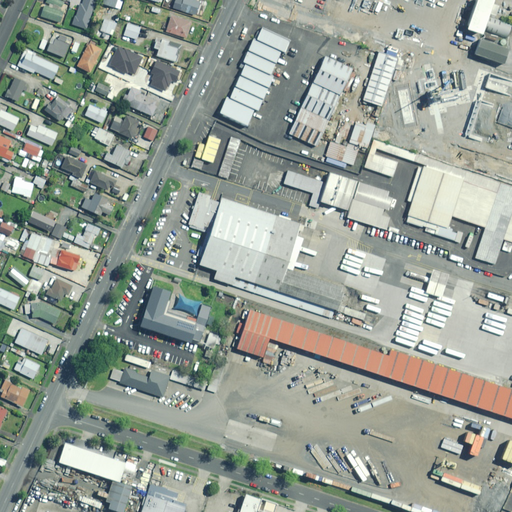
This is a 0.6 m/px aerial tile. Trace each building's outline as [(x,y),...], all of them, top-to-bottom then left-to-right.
[(103,0),(102,4),(120,10),(123,1),(119,0),(103,0)] [(179,0),(176,9),(184,11),(195,15),(200,0),(182,0),(180,0),(179,0)] [(495,0),(479,0),(469,27),(485,33),(486,31),(491,13),(495,4),(495,0)] [(500,5),(495,4),(491,13),(497,15),(500,5)] [(63,12),(45,6),(41,17),(60,23),(63,12)] [(192,21),(171,15),(166,32),(186,38),(192,21)] [(511,25),(490,17),(486,31),(507,39),(511,25)] [(115,23),(104,19),(100,31),(111,34),(115,23)] [(140,28),(127,24),(124,35),(137,39),(140,28)] [(292,39),(263,26),(257,39),(254,38),(244,61),(247,62),(231,97),(227,97),(221,112),(248,125),(255,109),(259,111),(275,76),(271,74),(282,50),(286,52),(292,39)] [(180,45),(156,37),(153,48),(157,49),(155,56),(176,62),(178,56),(176,55),(180,45)] [(70,45),(52,38),(47,51),(64,58),(70,45)] [(511,48),(482,38),(477,54),(506,63),(511,48)] [(48,42),(42,39),(38,48),(44,50),(48,42)] [(80,44),(74,42),(71,51),(76,53),(80,44)] [(102,49),(89,43),(77,66),(90,73),(102,49)] [(35,54),(25,49),(18,66),(33,73),(34,71),(52,79),(58,67),(34,56),(35,54)] [(399,58),(379,51),(364,99),(383,106),(388,90),(395,70),(399,58)] [(148,59),(126,52),(120,72),(142,78),(148,59)] [(471,64),(492,71),(495,62),(474,55),(471,64)] [(353,68),(326,56),(290,133),(317,146),(353,68)] [(161,63),(151,60),(148,71),(158,74),(161,63)] [(492,71),(471,64),(468,74),(488,81),(492,71)] [(395,70),(388,90),(398,93),(402,81),(399,80),(400,77),(403,77),(404,73),(395,70)] [(488,81),(468,74),(464,84),(485,91),(488,81)] [(18,102),(23,90),(26,92),(28,87),(25,86),(26,83),(13,78),(5,97),(18,102)] [(487,98),(489,92),(485,91),(464,84),(461,92),(473,96),(486,101),(487,98)] [(157,101),(128,89),(122,103),(151,115),(157,101)] [(388,90),(383,106),(405,113),(411,97),(398,93),(388,90)] [(63,118),(66,120),(73,110),(54,96),(44,111),(60,122),(63,118)] [(471,103),(483,108),(486,101),(473,96),(471,103)] [(486,101),(483,108),(480,116),(489,119),(495,101),(487,98),(486,101)] [(498,122),(504,105),(495,101),(489,119),(498,122)] [(483,108),(471,103),(468,111),(480,116),(483,108)] [(107,112),(90,105),(85,116),(102,123),(107,112)] [(507,125),(511,110),(511,107),(504,105),(498,122),(507,125)] [(0,111),(0,125),(13,131),(19,118),(1,110),(0,111)] [(139,122),(126,116),(124,121),(115,117),(110,128),(131,139),(139,122)] [(357,122),(350,142),(360,145),(368,148),(376,125),(368,122),(367,125),(357,122)] [(38,128),(31,125),(27,135),(52,146),(57,134),(39,125),(38,128)] [(157,131),(148,127),(143,137),(153,141),(157,131)] [(114,136),(99,128),(94,139),(109,146),(114,136)] [(0,155),(2,157),(10,161),(14,152),(6,148),(10,141),(0,136),(0,155)] [(221,140),(210,136),(207,145),(202,158),(214,162),(221,140)] [(241,140),(231,137),(219,175),(228,178),(241,140)] [(430,159),(374,140),(365,167),(393,177),(398,162),(375,154),(377,148),(428,165),(430,159)] [(331,141),(326,156),(328,157),(326,161),(345,167),(347,163),(354,165),(360,145),(350,142),(349,141),(347,146),(331,141)] [(39,150),(40,147),(26,142),(23,150),(20,150),(19,154),(39,162),(43,152),(39,150)] [(202,158),(207,145),(200,143),(196,156),(202,158)] [(124,164),(127,165),(132,152),(116,145),(111,155),(107,153),(104,159),(122,168),(124,164)] [(81,151),(71,147),(69,153),(79,157),(81,151)] [(87,165),(66,157),(62,168),(73,173),(72,175),(81,179),(87,165)] [(29,160),(24,158),(21,166),(26,168),(29,160)] [(204,162),(194,159),(192,166),(201,169),(204,162)] [(502,183),(430,159),(428,165),(428,167),(425,166),(409,215),(410,215),(449,228),(453,216),(487,227),(502,183)] [(116,181),(96,171),(90,183),(107,191),(110,185),(113,187),(116,181)] [(324,183),(289,171),(284,183),(313,193),(308,206),(317,209),(319,203),(324,183)] [(359,182),(328,172),(324,183),(319,203),(348,212),(359,182)] [(34,176),(27,173),(25,178),(32,181),(34,176)] [(46,182),(37,176),(33,183),(42,188),(46,182)] [(89,186),(73,178),(70,185),(85,193),(89,186)] [(34,184),(15,179),(12,192),(30,197),(34,184)] [(9,184),(4,180),(0,187),(0,188),(5,191),(9,184)] [(388,196),(390,191),(359,182),(348,212),(346,218),(385,230),(390,218),(383,216),(385,208),(389,210),(393,198),(388,196)] [(511,217),(511,186),(502,183),(487,227),(476,258),(496,264),(505,239),(511,217)] [(108,199),(95,193),(91,201),(85,199),(81,207),(100,216),(102,212),(109,215),(113,207),(106,204),(108,199)] [(209,196),(198,193),(187,225),(188,226),(188,227),(206,233),(201,247),(199,246),(196,256),(199,258),(218,203),(212,201),(208,200),(209,196)] [(247,207),(220,198),(218,203),(199,258),(197,266),(214,272),(212,280),(331,319),(333,311),(335,313),(342,294),(340,293),(341,288),(291,272),(284,270),(295,237),(299,225),(289,221),(280,218),(277,217),(247,207)] [(55,221),(33,210),(27,221),(49,232),(55,221)] [(449,228),(410,215),(408,222),(423,227),(424,226),(437,230),(435,235),(456,241),(458,233),(453,231),(453,229),(449,228)] [(13,227),(2,222),(0,226),(0,232),(9,236),(13,227)] [(77,234),(74,240),(85,244),(84,247),(89,249),(94,234),(100,236),(103,230),(88,224),(83,236),(77,234)] [(31,233),(28,241),(25,240),(19,254),(25,256),(47,265),(50,257),(47,255),(52,242),(31,233)] [(301,240),(295,237),(284,270),(291,272),(301,240)] [(511,250),(511,241),(507,239),(503,250),(511,252),(511,250)] [(80,257),(55,249),(51,264),(76,271),(80,257)] [(44,271),(33,266),(29,276),(40,281),(44,271)] [(29,280),(14,268),(8,275),(24,287),(29,280)] [(440,274),(431,271),(429,279),(428,283),(424,294),(440,299),(447,276),(440,274)] [(73,286),(56,278),(51,289),(48,288),(45,294),(61,301),(64,294),(68,296),(73,286)] [(171,292),(154,286),(141,327),(192,343),(193,339),(200,342),(212,307),(203,304),(196,323),(167,313),(171,301),(168,300),(171,292)] [(19,298),(0,288),(0,303),(13,310),(19,298)] [(510,299),(478,288),(476,294),(508,304),(510,299)] [(32,314),(32,318),(39,317),(55,324),(61,310),(41,302),(39,305),(30,305),(26,305),(25,314),(32,314)] [(270,338),(511,418),(511,389),(392,350),(390,356),(250,310),(237,349),(264,358),(270,338)] [(48,341),(21,328),(15,343),(41,355),(48,341)] [(218,336),(210,333),(205,346),(214,349),(218,336)] [(23,357),(16,354),(12,361),(17,364),(14,370),(33,379),(39,366),(23,357)] [(221,355),(208,389),(216,392),(229,357),(221,355)] [(206,361),(201,359),(197,370),(202,372),(206,361)] [(136,371),(125,367),(120,383),(163,397),(170,376),(152,370),(150,378),(137,373),(136,371)] [(173,370),(170,379),(204,390),(207,381),(173,370)] [(0,391),(3,392),(1,397),(17,405),(16,405),(21,408),(30,390),(19,385),(6,378),(0,390),(0,391)] [(10,411),(0,406),(0,426),(5,417),(7,418),(10,411)] [(126,463),(65,444),(59,463),(120,482),(126,463)] [(124,511),(132,487),(113,481),(106,502),(111,504),(109,509),(118,511),(124,511)] [(179,494),(151,485),(141,511),(184,511),(188,504),(177,501),(179,494)] [(257,511),(261,500),(247,495),(240,511),(257,511)] [(267,501),(263,511),(275,511),(278,504),(267,501)]
